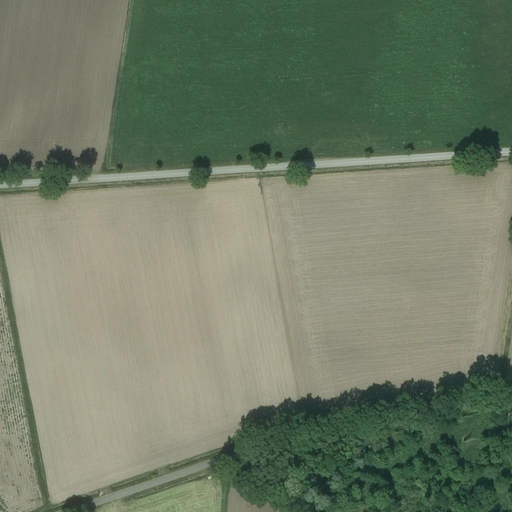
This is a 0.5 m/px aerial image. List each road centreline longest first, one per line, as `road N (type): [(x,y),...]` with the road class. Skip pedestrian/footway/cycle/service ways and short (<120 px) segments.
road 1 (unclassified): [(511,154),(0,186)]
road 2 (unclassified): [(71,511),(221,461),(511,394)]
